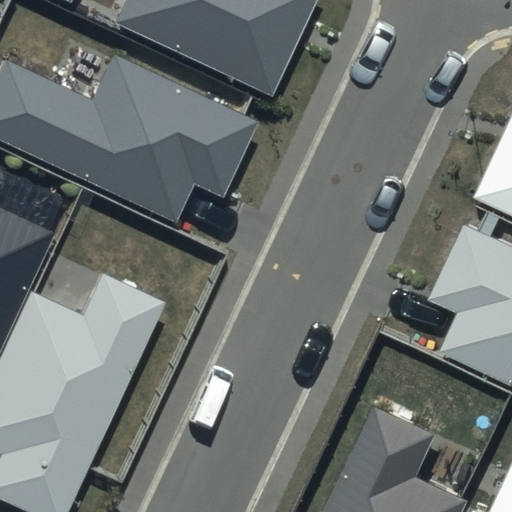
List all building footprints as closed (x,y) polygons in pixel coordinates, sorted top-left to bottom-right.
[(110,0),(105,11),(261,84),(300,0),(110,0)] [(245,107),(100,40),(80,84),(0,47),(0,132),(162,207),(179,169),(210,183),(245,107)] [(511,87),(468,181),(511,201),(511,87)] [(42,223),(0,203),(0,314),(32,244),(42,223)] [(511,235),(458,210),(423,283),(452,297),(434,334),(511,370),(511,235)] [(157,293),(93,264),(73,305),(23,280),(0,327),(0,492),(40,511),(55,511),(80,458),(157,293)] [(409,460),(428,420),(368,392),(312,511),(452,511),(465,486),(409,460)] [(511,511),(511,441),(508,439),(482,497),(470,491),(460,511),(511,511)]
